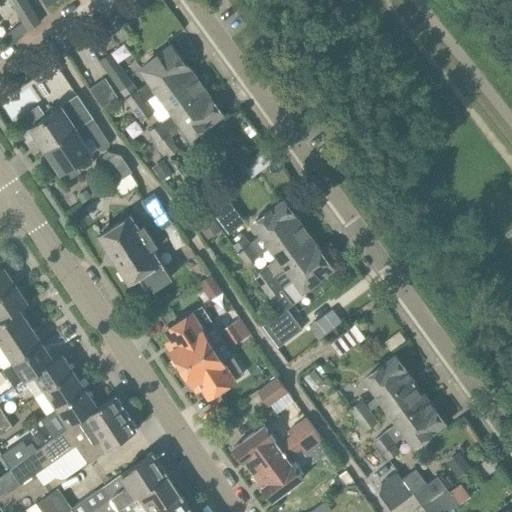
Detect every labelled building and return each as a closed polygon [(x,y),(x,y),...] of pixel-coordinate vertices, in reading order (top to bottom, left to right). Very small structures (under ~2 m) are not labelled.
[(10,0),(29,30),(29,29),(41,22),(27,0),(10,0)] [(14,34),(11,29),(4,29),(1,34),(5,40),(11,40),(14,34)] [(134,110),(190,68),(184,59),(183,60),(172,45),(141,68),(151,81),(138,91),(132,83),(121,91),(134,110)] [(160,123),(173,113),(174,114),(206,91),(190,69),(191,69),(190,68),(134,110),(142,121),(152,113),(160,123)] [(132,83),(126,74),(114,82),(121,91),(132,83)] [(103,108),(118,98),(106,78),(90,88),(103,108)] [(174,114),(173,113),(160,123),(150,131),(163,150),(165,149),(169,155),(178,148),(173,142),(175,142),(169,134),(180,126),(176,122),(179,120),(192,137),(223,114),(206,91),(174,114)] [(46,150),(92,119),(87,111),(77,97),(61,106),(30,127),(46,150)] [(23,132),(30,127),(33,125),(27,115),(16,122),(23,132)] [(92,119),(46,150),(61,173),(78,162),(81,167),(86,167),(92,164),(93,160),(89,154),(92,153),(84,141),(92,136),(100,148),(104,150),(110,145),(92,119)] [(252,177),(275,159),(268,149),(245,168),(252,177)] [(116,182),(131,173),(133,172),(122,155),(109,151),(103,154),(102,160),(116,182)] [(174,175),(163,159),(152,167),(163,183),(174,175)] [(92,198),(87,189),(77,195),(83,204),(92,198)] [(163,227),(173,221),(170,218),(163,207),(154,192),(142,200),(154,219),(140,228),(131,214),(99,235),(114,259),(161,228),(163,227)] [(232,232),(249,219),(235,200),(218,212),(232,232)] [(271,246),(301,223),(284,200),(254,223),(268,241),(262,245),(259,241),(252,246),(245,237),(233,245),(247,264),(258,257),(272,247),(271,246)] [(208,239),(221,229),(209,212),(195,221),(208,239)] [(186,243),(173,221),(163,227),(176,249),(186,243)] [(263,286),(318,245),(318,244),(317,245),(301,223),(271,246),(272,247),(279,258),(274,262),(255,275),(263,286)] [(153,249),(168,239),(161,228),(114,259),(129,283),(140,275),(149,290),(153,287),(154,289),(171,278),(153,249)] [(318,245),(263,286),(281,311),(287,307),(293,303),(282,288),(295,278),(304,290),(334,268),(323,254),(324,253),(318,245)] [(0,295),(16,284),(4,266),(0,269),(0,295)] [(0,320),(19,308),(20,308),(29,303),(16,284),(0,295),(0,320)] [(303,329),(287,307),(281,311),(263,324),(279,347),(303,329)] [(31,325),(20,308),(19,308),(0,320),(0,341),(2,345),(31,325)] [(183,366),(214,346),(204,332),(214,326),(202,308),(193,314),(192,313),(167,329),(173,338),(167,341),(173,350),(172,350),(183,366)] [(319,340),(327,333),(317,321),(309,327),(319,340)] [(227,337),(237,330),(232,322),(221,329),(227,337)] [(339,357),(360,342),(366,338),(355,323),(329,342),(339,357)] [(14,362),(43,343),(31,325),(2,345),(14,362)] [(237,330),(227,337),(231,344),(241,338),(237,330)] [(54,360),(54,359),(43,343),(14,362),(3,369),(15,387),(35,374),(34,374),(54,360)] [(214,346),(183,366),(193,382),(199,390),(204,387),(210,396),(235,380),(235,379),(244,373),(233,355),(223,361),(214,346)] [(46,391),(75,371),(62,353),(54,359),(54,360),(34,374),(35,374),(46,391)] [(383,400),(413,378),(396,355),(366,378),(380,395),(367,405),(362,399),(351,407),(359,418),(370,409),(383,400)] [(57,408),(86,389),(75,371),(46,391),(57,408)] [(270,405),(289,391),(278,376),(258,390),(270,405)] [(413,378),(383,400),(386,405),(399,422),(429,400),(413,378)] [(69,426),(98,407),(86,389),(57,408),(69,426)] [(116,395),(98,407),(42,447),(11,468),(21,482),(35,473),(43,484),(54,477),(64,478),(87,461),(88,463),(138,428),(116,395)] [(399,422),(375,440),(389,459),(400,451),(394,443),(407,433),(415,445),(445,423),(429,400),(399,422)] [(378,420),(370,409),(359,418),(367,429),(378,420)] [(7,417),(0,421),(0,436),(14,427),(7,417)] [(308,434),(316,429),(308,418),(301,424),(300,424),(289,432),(293,437),(280,447),(264,425),(234,447),(245,462),(246,461),(254,473),(308,434)] [(308,434),(254,473),(263,485),(262,486),(273,501),(303,479),(287,457),(300,448),(304,453),(324,439),(316,429),(308,434)] [(40,446),(35,439),(26,446),(23,442),(2,455),(9,466),(40,446)] [(112,511),(120,507),(168,475),(153,452),(103,486),(72,508),(74,511),(112,511)] [(483,480),(500,466),(491,455),(474,469),(483,480)] [(471,468),(463,457),(451,465),(460,477),(471,468)] [(423,507),(448,488),(439,476),(428,483),(416,468),(402,478),(423,507)] [(346,471),(340,476),(347,485),(346,485),(356,485),(346,471)] [(150,511),(152,511),(180,494),(172,481),(173,481),(169,475),(168,475),(120,507),(123,511),(135,511),(145,506),(148,511),(150,511),(151,511),(150,511)] [(340,476),(331,482),(337,491),(346,485),(347,485),(340,476)] [(448,488),(423,507),(426,511),(446,511),(469,496),(460,483),(450,490),(448,488)] [(42,511),(66,511),(72,508),(58,488),(37,503),(42,511)] [(192,511),(187,504),(187,502),(184,498),(182,497),(180,494),(152,511),(150,511),(151,511),(150,511),(192,511)] [(42,511),(37,503),(26,511),(27,511),(42,511)]
